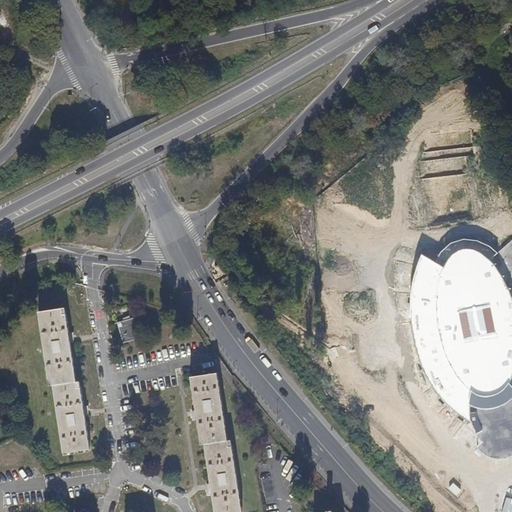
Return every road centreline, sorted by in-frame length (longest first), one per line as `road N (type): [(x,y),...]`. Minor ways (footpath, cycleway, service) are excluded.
road 1 (primary): [(0,228),(228,113),(396,14)]
road 2 (primary): [(390,0),(0,215)]
road 3 (primary): [(382,511),(239,346),(174,238)]
road 4 (primary): [(174,238),(304,118),(396,14)]
road 5 (primary): [(365,0),(91,68)]
road 6 (primary): [(174,238),(91,68)]
road 7 (primary): [(0,268),(48,253),(128,259),(174,238)]
road 8 (primary): [(91,68),(51,91),(0,154)]
